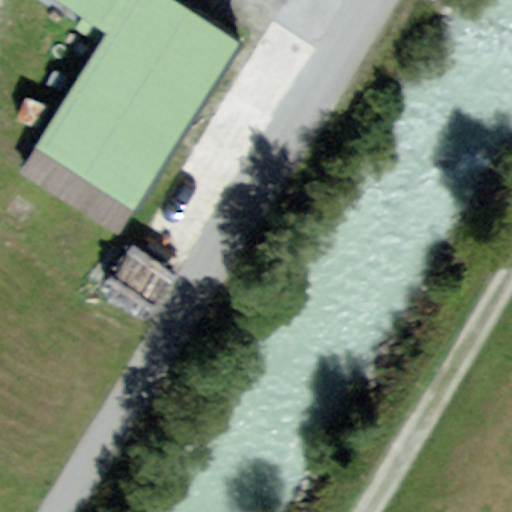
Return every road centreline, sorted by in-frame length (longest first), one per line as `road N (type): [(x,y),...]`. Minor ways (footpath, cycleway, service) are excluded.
road 1 (unclassified): [(369,0),(56,511)]
road 2 (track): [(356,511),(511,260)]
